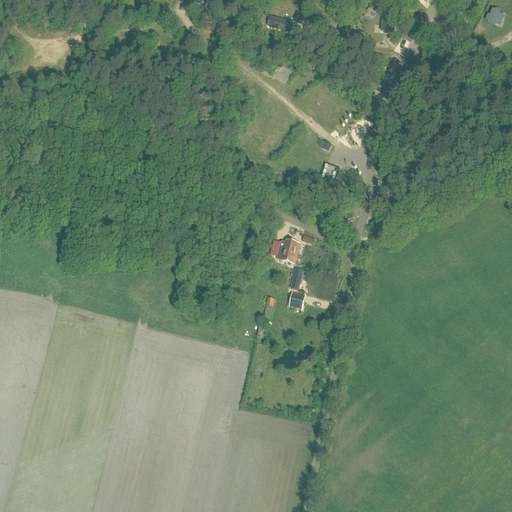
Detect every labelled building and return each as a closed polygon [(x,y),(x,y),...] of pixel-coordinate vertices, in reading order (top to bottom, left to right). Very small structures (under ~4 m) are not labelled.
[(136,17),(140,9),(134,7),(130,15),(136,17)] [(381,32),(394,34),(397,13),(384,12),(381,32)] [(267,27),(290,33),(293,25),(269,19),(267,27)] [(294,95),(301,82),(289,74),(281,87),(294,95)] [(328,154),(332,147),(324,143),(320,150),(328,154)] [(294,266),(299,246),(286,242),(286,244),(283,243),(281,244),(277,259),(278,262),(281,262),(281,263),(294,266)] [(295,270),(290,290),(299,292),(303,272),(295,270)] [(289,309),(302,312),(305,297),(292,294),(289,309)]
